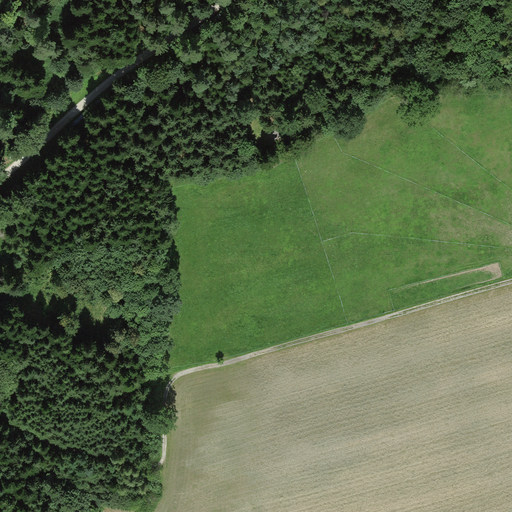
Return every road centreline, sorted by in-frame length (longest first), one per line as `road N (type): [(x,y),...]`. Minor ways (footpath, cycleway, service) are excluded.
road 1 (track): [(511,283),(165,382),(161,469),(62,447),(0,413)]
road 2 (track): [(227,0),(90,100),(0,183)]
